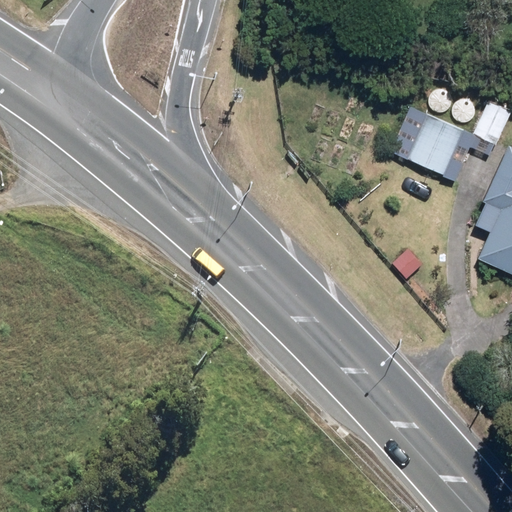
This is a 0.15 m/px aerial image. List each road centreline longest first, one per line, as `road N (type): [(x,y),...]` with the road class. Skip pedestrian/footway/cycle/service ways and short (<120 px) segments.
road 1 (primary): [(476,511),(351,369),(171,191)]
road 2 (secondary): [(204,0),(171,191)]
road 3 (primary): [(171,191),(64,103)]
